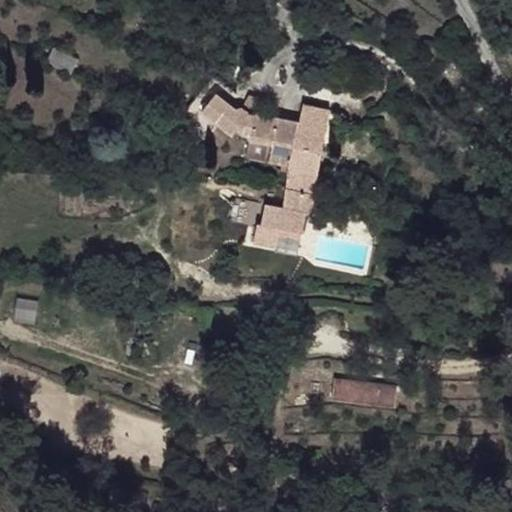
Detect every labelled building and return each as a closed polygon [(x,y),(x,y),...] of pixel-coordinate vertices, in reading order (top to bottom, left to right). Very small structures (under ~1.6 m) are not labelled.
[(235,100),(225,89),(208,104),(231,129),(235,100)] [(243,107),(235,100),(231,129),(234,132),(240,128),(248,136),(269,141),(265,160),(289,166),(299,123),(251,113),(246,108),(243,107)] [(329,112),(304,106),(299,123),(289,166),(286,188),(313,195),(329,112)] [(269,141),(248,136),(244,155),(265,160),(269,141)] [(358,173),(341,170),(336,199),(351,202),(358,173)] [(313,195),(286,188),(287,200),(309,206),(313,195)] [(281,202),(264,199),(262,205),(259,205),(256,219),(251,217),(246,237),(266,242),(271,221),(285,225),(286,204),(281,202)] [(308,210),(309,206),(287,200),(286,204),(302,211),(307,212),(308,210)] [(302,211),(286,204),(285,225),(298,228),(302,211)] [(285,225),(271,221),(283,246),(285,225)] [(408,222),(403,228),(407,233),(414,227),(408,222)] [(298,228),(285,225),(283,246),(292,249),(298,228)] [(393,391),(334,382),(332,398),(390,408),(393,391)]
